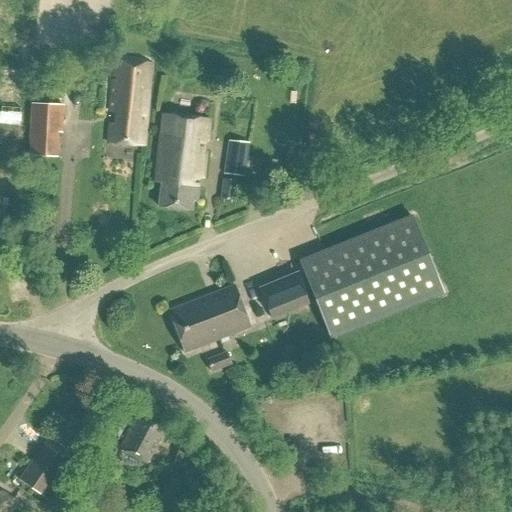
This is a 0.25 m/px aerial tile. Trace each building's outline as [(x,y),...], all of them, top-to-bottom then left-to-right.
[(143,147),(149,64),(114,61),(109,112),(115,113),(114,125),(109,124),(108,144),(143,147)] [(86,80),(88,96),(101,95),(100,79),(86,80)] [(63,135),(64,107),(32,105),(29,157),(57,159),(58,134),(63,135)] [(0,158),(17,160),(22,110),(1,107),(0,113),(0,158)] [(200,189),(208,120),(162,115),(154,183),(161,183),(158,208),(189,211),(190,203),(195,204),(196,188),(200,189)] [(26,162),(27,149),(19,149),(18,161),(26,162)] [(226,158),(224,175),(245,178),(247,161),(226,158)] [(271,193),(274,171),(261,170),(259,192),(271,193)] [(235,203),(237,182),(223,180),(221,201),(235,203)] [(340,244),(339,245),(300,260),(330,334),(441,290),(412,216),(340,244)] [(270,320),(310,306),(298,273),(259,287),(270,320)] [(183,351),(248,325),(233,287),(168,313),(183,351)] [(211,374),(232,365),(227,353),(207,361),(211,374)] [(143,421),(137,417),(119,446),(145,462),(151,453),(147,450),(153,440),(157,442),(164,429),(146,417),(143,421)] [(49,438),(19,481),(44,499),(52,488),(61,475),(84,490),(94,476),(71,460),(74,456),(49,438)] [(0,511),(8,511),(15,499),(8,496),(9,494),(0,489),(0,511)] [(218,511),(235,511),(227,500),(215,507),(218,511)]
